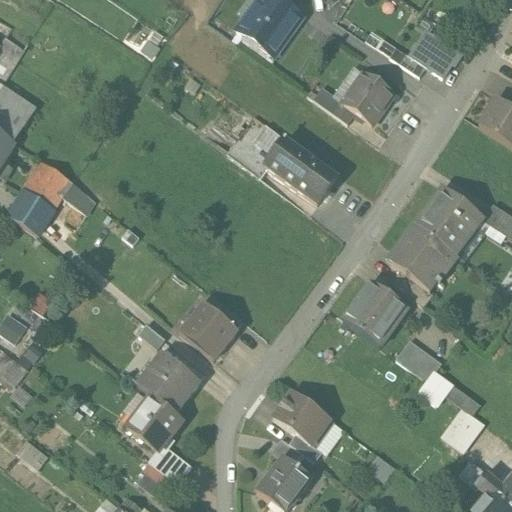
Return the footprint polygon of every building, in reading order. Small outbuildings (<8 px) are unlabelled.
[(301,22),(270,0),(261,0),(236,35),(272,61),(285,44),(280,40),(295,20),(300,23),(301,22)] [(410,62),(425,72),(442,82),(451,69),(454,70),(460,61),(425,38),(410,62)] [(0,89),(1,90),(24,54),(5,41),(0,48),(0,89)] [(395,52),(389,62),(419,82),(425,72),(410,62),(395,52)] [(394,99),(363,77),(362,78),(364,79),(355,92),(353,91),(341,107),(340,109),(351,117),(371,131),(394,99)] [(1,90),(0,89),(0,137),(13,146),(34,111),(1,90)] [(341,107),(321,93),(312,104),(343,127),(351,117),(340,109),(341,107)] [(511,113),(511,114),(495,103),(477,131),(511,152),(511,113)] [(253,120),(226,157),(258,181),(265,171),(273,161),(253,146),(265,130),(253,120)] [(284,144),(265,130),(253,146),(273,161),(265,171),(316,209),(336,182),(284,143),(284,144)] [(0,167),(13,146),(0,137),(0,167)] [(71,186),(41,165),(7,221),(37,240),(61,201),(71,186)] [(94,205),(71,186),(61,201),(85,218),(94,205)] [(483,223),(442,192),(414,230),(451,258),(471,231),(475,234),(483,223)] [(511,222),(497,212),(486,228),(511,244),(511,222)] [(451,258),(414,230),(401,247),(405,250),(391,269),(399,275),(428,297),(438,284),(436,282),(453,260),(451,258)] [(129,233),(122,241),(133,250),(140,242),(129,233)] [(428,297),(399,275),(390,288),(422,312),(432,300),(428,297)] [(370,287),(341,326),(379,353),(379,352),(374,348),(395,321),(400,324),(407,314),(370,287)] [(24,303),(13,320),(21,325),(7,348),(21,356),(45,316),(24,303)] [(213,316),(202,307),(178,337),(212,366),(236,336),(213,316)] [(242,325),(220,308),(213,316),(235,334),(242,325)] [(164,344),(145,329),(136,339),(155,354),(164,344)] [(440,368),(409,345),(395,364),(426,388),(440,368)] [(0,382),(11,393),(28,375),(5,353),(0,358),(0,382)] [(199,387),(161,357),(136,389),(151,401),(169,415),(174,419),(199,387)] [(450,390),(434,378),(427,388),(443,400),(450,390)] [(443,400),(427,388),(419,399),(435,411),(443,400)] [(479,410),(450,390),(443,400),(461,413),(471,420),(479,410)] [(137,419),(149,401),(139,394),(126,412),(137,419)] [(329,425),(291,397),(272,423),(294,440),(310,451),(311,450),(329,425)] [(169,415),(151,401),(127,433),(156,456),(157,457),(158,455),(181,426),(168,416),(169,415)] [(471,420),(461,413),(440,442),(461,458),(483,428),(471,420)] [(310,451),(294,440),(288,449),(298,457),(313,468),(321,457),(311,450),(310,451)] [(288,449),(281,444),(272,455),(281,462),(290,468),(298,457),(288,449)] [(187,477),(158,455),(157,457),(156,456),(147,468),(176,490),(185,479),(186,480),(187,477)] [(290,468),(281,462),(256,496),(277,511),(287,511),(309,483),(290,468)] [(470,465),(458,479),(473,491),(485,478),(470,465)] [(162,491),(145,477),(137,487),(154,500),(162,491)] [(511,511),(511,479),(501,492),(485,478),(473,491),(485,501),(495,511),(500,505),(508,511),(511,511)] [(495,511),(485,501),(475,511),(508,511),(500,505),(495,511)] [(137,511),(127,503),(119,511),(137,511)]
